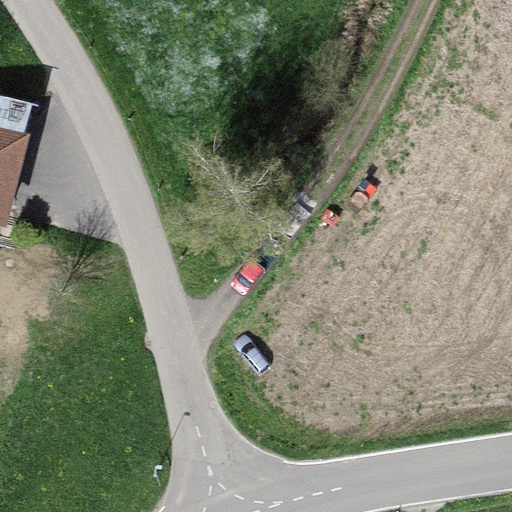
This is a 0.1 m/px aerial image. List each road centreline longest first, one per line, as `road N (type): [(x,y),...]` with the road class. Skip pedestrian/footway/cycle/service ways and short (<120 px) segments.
road 1 (tertiary): [(28,0),(86,97),(176,335),(230,511)]
road 2 (tertiary): [(511,476),(308,511)]
